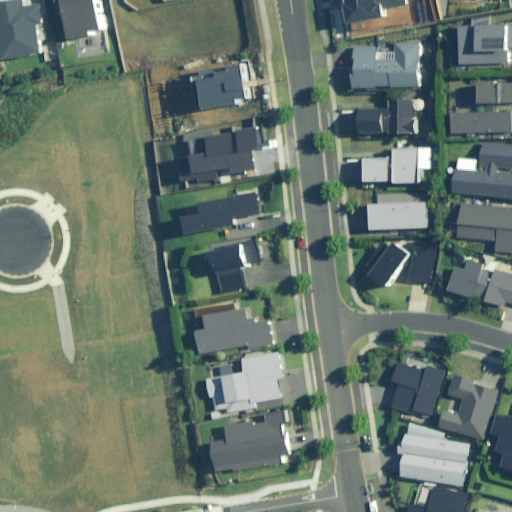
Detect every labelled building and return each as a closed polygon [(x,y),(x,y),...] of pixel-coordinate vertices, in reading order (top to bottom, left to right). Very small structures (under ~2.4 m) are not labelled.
[(54,0),(62,40),(103,33),(97,0),(54,0)] [(342,0),(346,22),(381,17),(379,7),(405,3),(404,0),(342,0)] [(21,1),(0,4),(0,45),(2,58),(40,51),(35,23),(40,22),(37,5),(22,7),(21,1)] [(511,47),(511,24),(463,26),(464,65),(510,64),(510,48),(511,47)] [(420,88),(420,42),(395,42),(395,59),(378,59),(378,46),(355,46),(355,88),(420,88)] [(239,67),(182,77),(188,112),(246,102),(239,67)] [(511,132),(511,82),(482,83),(482,112),(455,112),(455,133),(511,132)] [(424,134),(424,98),(391,98),(391,109),(362,109),(362,133),(424,134)] [(182,172),(184,183),(255,170),(252,149),(259,148),(256,130),(186,142),(191,170),(182,172)] [(511,144),(484,142),(482,171),(459,169),(457,193),(511,197),(511,174),(499,173),(499,167),(511,168),(511,144)] [(366,158),(366,183),(396,183),(396,184),(418,184),(418,169),(432,169),(432,148),(396,148),(396,158),(366,158)] [(242,219),(264,214),(258,185),(237,188),(237,197),(185,208),(191,235),(243,225),(242,219)] [(429,228),(428,203),(372,204),(373,230),(429,228)] [(511,207),(464,203),(461,237),(499,241),(498,251),(511,252),(511,207)] [(215,250),(222,276),(265,264),(258,238),(215,250)] [(373,276),(388,287),(403,265),(411,253),(395,243),(392,248),(384,242),(367,267),(375,273),(373,276)] [(437,248),(417,244),(411,279),(431,283),(437,248)] [(488,302),(496,273),(485,270),(487,264),(471,259),(468,270),(456,267),(449,290),(477,298),(478,297),(488,300),(487,302),(488,302)] [(496,273),(488,302),(505,307),(507,302),(511,303),(511,274),(497,270),(496,273)] [(243,275),(221,281),(225,297),(247,291),(243,275)] [(275,345),(270,321),(259,324),(258,317),(250,319),(248,309),(208,316),(211,330),(201,332),(205,354),(252,345),(252,349),(275,345)] [(248,373),(210,380),(213,399),(217,398),(220,414),(257,407),(256,403),(284,398),(280,376),(285,375),(281,352),(245,359),(248,373)] [(445,371),(428,366),(426,371),(399,364),(391,395),(396,396),(392,408),(397,409),(395,417),(430,426),(445,371)] [(500,390),(456,377),(451,395),(465,399),(460,415),(447,411),(442,427),(485,440),(500,390)] [(291,455),(286,414),(268,416),(269,421),(230,425),(232,440),(217,442),(220,472),(282,464),(281,456),(291,455)] [(511,418),(499,415),(493,434),(503,437),(498,451),(508,454),(502,471),(511,474),(511,418)] [(407,434),(405,441),(402,441),(400,454),(403,454),(406,455),(403,477),(421,480),(464,486),(471,444),(407,434)] [(464,490),(421,484),(417,504),(412,503),(410,511),(463,511),(467,491),(464,490)] [(500,511),(502,506),(487,502),(484,511),(500,511)]
